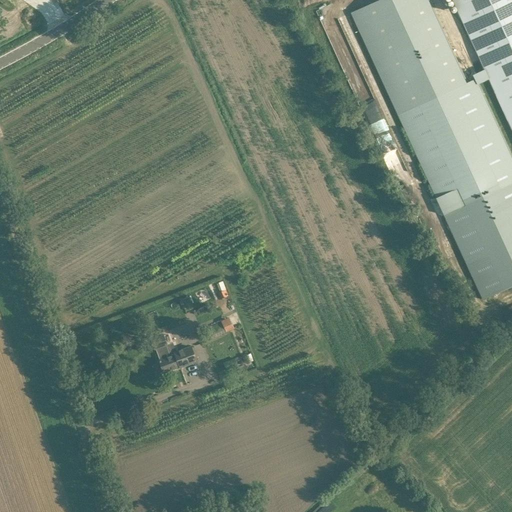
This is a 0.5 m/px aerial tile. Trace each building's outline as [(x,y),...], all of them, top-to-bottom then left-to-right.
[(429,0),(377,0),(350,13),(397,115),(398,116),(444,215),(462,255),(482,299),(511,285),(511,154),(498,123),(480,83),(489,79),(489,80),(511,129),(511,0),(452,0),(484,69),(486,73),(475,79),(470,81),(468,82),(429,0)] [(225,289),(218,293),(220,299),(228,296),(225,289)] [(203,330),(208,340),(226,332),(221,322),(203,330)] [(158,361),(162,370),(163,373),(179,367),(179,368),(197,362),(191,346),(174,353),(175,355),(170,357),(166,345),(163,336),(151,340),(154,350),(155,350),(159,361),(158,361)] [(237,366),(234,359),(223,363),(226,370),(237,366)]
